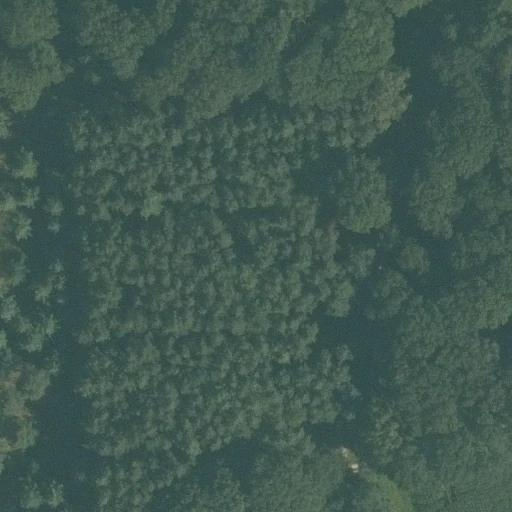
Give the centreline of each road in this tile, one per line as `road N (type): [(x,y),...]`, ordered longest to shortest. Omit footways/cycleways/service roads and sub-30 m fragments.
road 1 (track): [(431,0),(338,478)]
road 2 (track): [(253,511),(511,408)]
